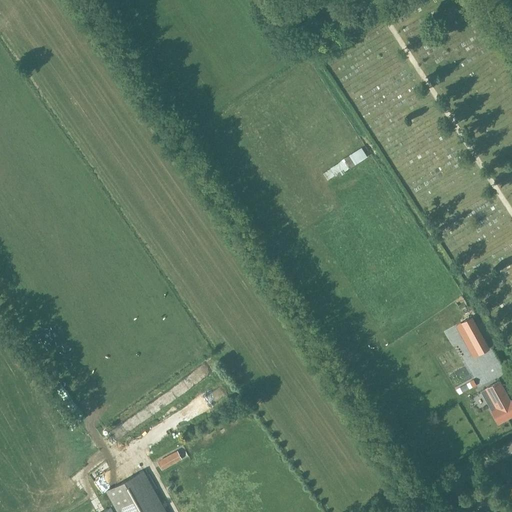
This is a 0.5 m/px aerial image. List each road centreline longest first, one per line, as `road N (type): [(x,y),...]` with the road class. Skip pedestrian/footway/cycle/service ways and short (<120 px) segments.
road 1 (track): [(80,0),(418,499)]
road 2 (unclassified): [(396,511),(511,448)]
